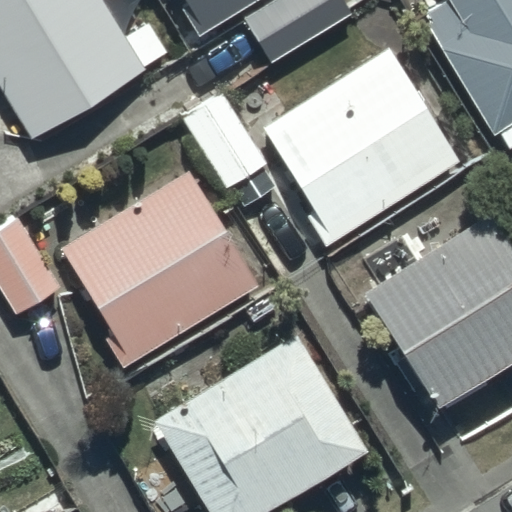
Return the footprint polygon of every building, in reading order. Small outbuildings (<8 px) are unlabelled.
[(95,0),(0,0),(0,93),(23,132),(135,65),(95,0)] [(178,0),(195,27),(239,0),(178,0)] [(260,0),(236,15),(262,57),(345,5),(343,2),(345,0),(260,0)] [(511,0),(432,0),(416,10),(420,17),(415,21),(482,129),(488,126),(501,146),(511,139),(511,0)] [(404,30),(256,123),(313,213),(303,219),(316,239),(473,140),(404,30)] [(213,89),(176,112),(221,182),(258,159),(213,89)] [(180,167),(53,243),(107,333),(101,337),(114,359),(247,280),(180,167)] [(368,278),(355,287),(425,397),(511,341),(511,266),(475,209),(410,252),(397,231),(355,258),(368,278)] [(10,212),(0,217),(0,292),(8,306),(51,280),(10,212)] [(286,330),(144,414),(201,511),(240,511),(354,445),(286,330)]
